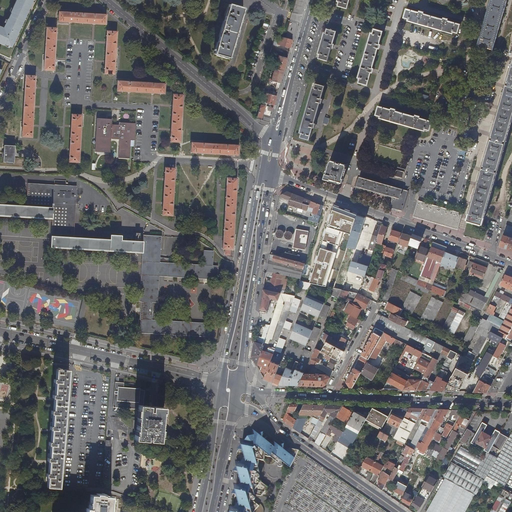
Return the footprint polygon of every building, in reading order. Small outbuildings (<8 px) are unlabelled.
[(16,0),(10,13),(11,13),(8,19),(7,19),(3,29),(0,28),(0,27),(0,26),(0,44),(4,46),(5,44),(12,48),(20,28),(25,17),(26,17),(33,0),(16,0)] [(338,0),(338,1),(340,1),(339,6),(347,8),(349,0),(338,0)] [(491,0),(478,46),(492,50),(506,0),(491,0)] [(229,4),(214,54),(229,58),(243,9),(229,4)] [(406,9),(404,18),(408,19),(408,21),(452,33),(453,32),(457,33),(460,25),(447,21),(447,19),(444,18),(443,20),(423,14),(423,12),(420,11),(419,13),(406,9)] [(59,12),(58,22),(106,24),(106,14),(59,12)] [(46,28),(44,70),(54,71),(56,28),(46,28)] [(325,32),(319,53),(321,54),(319,58),(328,60),(332,48),(333,48),(334,44),(333,44),(336,31),(328,29),(327,33),(325,32)] [(371,33),(358,77),(360,78),(358,82),(367,85),(371,72),(372,72),(373,69),(372,68),(377,48),(379,48),(380,45),(379,44),(382,32),(374,29),(373,34),(371,33)] [(107,31),(105,74),(108,74),(108,75),(109,75),(110,76),(110,75),(111,75),(111,74),(114,74),(117,32),(107,31)] [(291,48),(293,40),(283,37),(282,40),(279,39),(277,44),(279,45),(291,48)] [(288,58),(290,51),(288,51),(281,49),(280,51),(276,50),(276,51),(271,49),(270,53),(275,55),(279,56),(288,58)] [(280,83),(288,58),(279,56),(272,79),(271,81),(277,82),(280,83)] [(511,119),(511,65),(492,135),(468,220),(479,224),(482,225),(500,160),(511,119)] [(26,76),(22,137),(32,138),(36,76),(26,76)] [(117,81),(117,91),(164,94),(165,84),(117,81)] [(203,90),(193,81),(185,91),(195,99),(199,95),(203,90)] [(313,87),(301,132),(302,133),(301,137),(310,140),(313,127),(315,128),(316,124),(314,123),(320,103),(322,103),(323,99),(321,98),(325,86),(316,84),(315,88),(313,87)] [(274,105),(277,96),(266,93),(264,98),(268,99),(267,103),(268,103),(269,104),(274,105)] [(173,94),(170,142),(180,142),(183,95),(173,94)] [(199,95),(195,99),(197,101),(208,109),(211,105),(199,95)] [(265,106),(261,104),(259,108),(257,117),(261,118),(265,106)] [(378,106),(376,115),(380,116),(380,118),(424,131),(425,129),(429,130),(432,122),(418,118),(419,117),(415,116),(415,117),(395,111),(395,110),(392,109),(391,110),(378,106)] [(72,115),(69,162),(79,163),(82,115),(72,115)] [(97,120),(96,128),(98,128),(97,150),(109,151),(109,139),(119,140),(118,158),(130,159),(131,140),(135,140),(136,123),(120,123),(120,125),(112,125),(112,121),(105,120),(105,119),(100,119),(100,120),(97,120)] [(192,143),(191,153),(238,156),(239,146),(192,143)] [(4,145),(3,162),(14,163),(15,146),(4,145)] [(464,159),(466,151),(459,149),(457,157),(464,159)] [(326,174),(324,179),(330,180),(331,179),(343,183),(344,179),(343,179),(347,166),(346,165),(346,164),(332,160),(330,159),(330,161),(327,174),(326,174)] [(165,168),(163,215),(172,216),(175,168),(165,168)] [(398,168),(395,177),(403,179),(405,170),(398,168)] [(393,209),(402,212),(408,191),(359,177),(358,180),(356,179),(355,186),(393,197),(391,205),(391,207),(392,208),(393,209)] [(227,178),(223,249),(225,249),(225,255),(230,255),(231,249),(233,250),(237,179),(227,178)] [(214,251),(209,251),(204,250),(204,265),(169,263),(169,262),(160,262),(160,257),(162,236),(144,235),(143,242),(132,241),(130,241),(126,241),(121,240),(122,236),(119,236),(110,235),(110,239),(74,237),(77,186),(28,183),(27,206),(0,204),(0,215),(36,218),(36,219),(37,219),(37,218),(47,219),(48,219),(52,219),(51,247),(55,248),(56,248),(66,248),(66,249),(67,249),(66,249),(110,251),(110,252),(110,251),(142,253),(142,254),(143,254),(140,301),(139,319),(138,333),(214,337),(215,324),(157,320),(159,276),(218,280),(218,266),(213,266),(213,253),(214,251)] [(281,196),(280,196),(286,198),(290,199),(303,203),(304,198),(288,192),(281,196)] [(290,199),(288,204),(299,207),(298,211),(302,212),(303,209),(308,210),(309,206),(311,201),(304,198),(303,203),(290,199)] [(318,223),(324,206),(311,201),(309,206),(308,210),(311,211),(310,214),(313,215),(314,213),(318,215),(317,217),(316,216),(315,219),(309,217),(308,220),(318,223)] [(418,201),(414,214),(458,227),(460,220),(462,213),(418,201)] [(357,214),(334,205),(310,283),(311,283),(326,286),(344,232),(351,234),(357,214)] [(366,217),(357,214),(351,234),(347,247),(355,249),(366,217)] [(458,227),(414,214),(414,217),(457,230),(458,227)] [(373,251),(374,248),(381,226),(377,225),(369,250),(373,251)] [(384,253),(387,246),(382,244),(387,227),(381,225),(381,226),(374,248),(380,250),(379,252),(384,253)] [(511,226),(506,225),(500,246),(511,250),(511,226)] [(296,229),(295,238),(307,241),(309,231),(296,229)] [(392,229),(389,239),(398,242),(401,232),(392,229)] [(402,233),(399,243),(403,245),(402,248),(405,249),(406,245),(409,246),(409,244),(412,236),(402,233)] [(412,236),(409,244),(419,248),(419,246),(422,238),(413,234),(412,236)] [(307,241),(295,238),(293,248),(305,250),(307,241)] [(384,253),(381,263),(384,264),(385,261),(384,260),(384,259),(384,258),(385,255),(392,257),(395,249),(388,247),(390,242),(388,241),(387,246),(386,247),(384,253)] [(447,247),(433,242),(430,250),(426,262),(435,265),(437,260),(442,262),(445,252),(447,247)] [(419,248),(414,259),(425,263),(426,262),(430,250),(419,246),(419,248)] [(285,252),(284,258),(296,261),(297,255),(285,252)] [(448,265),(455,268),(456,266),(459,257),(445,252),(442,262),(440,266),(446,269),(448,265)] [(270,254),(267,271),(273,273),(283,275),(288,276),(301,279),(302,275),(306,264),(296,261),(284,258),(270,254)] [(459,257),(456,266),(463,269),(467,260),(459,257)] [(489,263),(475,257),(473,262),(476,263),(476,261),(488,266),(489,263)] [(369,265),(352,259),(348,271),(365,277),(365,275),(369,265)] [(469,269),(470,270),(473,262),(469,261),(464,274),(467,275),(469,269)] [(469,273),(483,278),(488,266),(476,261),(476,263),(473,262),(470,270),(469,273)] [(376,278),(382,280),(386,265),(381,263),(376,278)] [(391,267),(381,298),(388,302),(398,270),(391,267)] [(273,273),(267,271),(264,289),(266,290),(269,290),(273,273)] [(481,300),(486,303),(501,273),(499,272),(496,271),(481,300)] [(283,275),(273,273),(269,290),(279,292),(283,275)] [(418,281),(404,273),(401,279),(416,286),(415,289),(428,293),(430,290),(417,284),(418,281)] [(479,325),(479,326),(491,332),(497,335),(511,306),(511,276),(505,274),(500,285),(511,290),(511,298),(510,298),(503,295),(504,292),(501,290),(500,293),(496,291),(486,312),(490,314),(493,315),(494,313),(493,312),(500,299),(502,299),(502,300),(507,302),(500,316),(495,324),(490,322),(486,320),(483,318),(482,320),(479,325)] [(288,276),(283,275),(279,292),(281,293),(284,294),(288,276)] [(379,280),(374,278),(372,277),(367,288),(374,291),(379,280)] [(417,284),(430,290),(431,290),(432,286),(433,284),(421,279),(419,278),(418,281),(417,284)] [(309,290),(311,283),(310,283),(300,281),(298,287),(309,290)] [(432,286),(431,290),(443,296),(445,291),(432,286)] [(339,298),(340,296),(342,290),(334,288),(331,287),(329,294),(339,298)] [(278,300),(281,293),(279,292),(269,290),(266,290),(264,289),(261,306),(269,307),(271,298),(278,300)] [(365,309),(370,299),(360,294),(351,292),(342,290),(340,296),(351,302),(362,308),(365,309)] [(411,291),(401,309),(402,309),(412,314),(421,297),(411,291)] [(459,300),(471,306),(472,307),(476,298),(462,291),(459,300)] [(278,300),(270,325),(266,339),(265,342),(268,344),(270,338),(272,339),(279,320),(279,321),(284,305),(283,303),(284,300),(293,302),(295,297),(295,296),(284,294),(281,293),(278,300)] [(316,315),(322,302),(307,295),(300,312),(308,316),(309,312),(316,315)] [(301,300),(295,297),(293,302),(290,310),(296,313),(301,300)] [(432,297),(421,318),(454,335),(465,313),(453,307),(443,327),(441,326),(436,323),(433,323),(443,302),(432,297)] [(476,298),(472,307),(482,311),(486,303),(481,300),(476,298)] [(459,300),(457,304),(469,310),(471,306),(459,300)] [(319,316),(324,304),(325,303),(322,302),(316,315),(319,316)] [(362,308),(351,302),(346,312),(350,314),(357,318),(359,314),(358,313),(358,312),(360,313),(362,308)] [(389,302),(386,309),(393,312),(399,315),(402,309),(401,309),(389,302)] [(330,307),(324,304),(319,316),(319,317),(325,319),(330,307)] [(511,306),(497,335),(503,338),(506,339),(507,337),(511,327),(511,306)] [(393,312),(389,319),(404,326),(407,320),(399,315),(393,312)] [(490,314),(486,320),(490,322),(495,324),(500,316),(494,313),(493,315),(490,314)] [(360,323),(362,320),(357,318),(350,314),(349,316),(350,317),(348,322),(349,322),(348,325),(347,324),(346,325),(354,329),(358,322),(360,323)] [(428,339),(378,314),(375,320),(426,344),(428,339)] [(464,340),(470,343),(479,326),(479,325),(482,320),(479,318),(477,318),(473,322),(464,340)] [(407,320),(404,326),(409,329),(413,322),(407,320)] [(293,323),(286,321),(284,327),(290,329),(293,323)] [(343,325),(339,332),(338,334),(342,337),(346,339),(351,328),(340,322),(340,323),(343,325)] [(304,343),(310,329),(303,326),(302,327),(301,327),(301,325),(296,323),(290,337),(304,343)] [(337,331),(326,325),(325,327),(336,334),(337,331)] [(313,330),(309,339),(315,342),(321,329),(315,326),(313,330)] [(346,382),(350,387),(353,387),(361,374),(366,364),(368,361),(376,347),(384,332),(376,328),(346,382)] [(309,339),(313,330),(310,329),(304,343),(307,344),(309,339)] [(396,339),(384,332),(376,347),(380,350),(385,341),(386,341),(386,340),(393,344),(396,339)] [(497,335),(491,332),(488,337),(500,343),(503,338),(497,335)] [(466,357),(475,361),(487,339),(482,336),(472,353),(469,351),(466,357)] [(259,346),(254,344),(252,356),(257,366),(258,363),(262,351),(265,342),(266,339),(262,337),(259,346)] [(276,348),(275,350),(282,353),(286,340),(280,337),(276,348)] [(329,343),(341,349),(347,339),(346,339),(342,337),(341,339),(340,338),(338,342),(331,339),(329,343)] [(503,338),(500,343),(493,355),(498,358),(508,340),(506,339),(503,338)] [(428,339),(426,344),(423,349),(430,353),(433,348),(448,356),(451,350),(428,339)] [(424,353),(422,352),(408,344),(398,362),(400,363),(401,362),(400,361),(404,355),(418,363),(424,353)] [(269,366),(271,361),(274,354),(275,350),(276,348),(273,347),(273,348),(270,347),(267,352),(262,351),(258,363),(263,364),(262,370),(267,372),(268,371),(269,366)] [(317,362),(319,363),(321,360),(317,358),(320,352),(324,354),(323,357),(324,358),(324,359),(330,362),(328,366),(333,368),(337,360),(320,350),(316,348),(311,358),(317,362)] [(416,390),(430,390),(434,382),(431,381),(430,384),(427,382),(438,360),(438,358),(423,350),(422,352),(424,353),(425,353),(430,356),(433,357),(425,373),(421,380),(416,390)] [(458,353),(451,350),(448,356),(434,382),(430,390),(459,392),(472,368),(462,363),(459,369),(457,368),(449,384),(443,381),(447,373),(447,372),(454,359),(455,359),(458,353)] [(425,353),(424,353),(418,363),(415,368),(425,373),(433,357),(430,356),(430,358),(427,362),(422,359),(424,355),(425,353)] [(475,374),(481,377),(484,373),(493,356),(487,353),(475,374)] [(319,363),(317,362),(311,359),(304,373),(299,385),(324,386),(327,384),(334,371),(319,363)] [(265,379),(280,384),(283,376),(279,374),(279,372),(278,371),(280,364),(271,361),(269,366),(268,371),(267,372),(265,379)] [(289,385),(296,370),(299,362),(296,361),(292,369),(286,383),(286,385),(289,385)] [(379,368),(368,361),(366,364),(361,374),(373,380),(379,368)] [(47,472),(47,475),(48,475),(48,486),(60,487),(69,369),(60,368),(60,367),(58,367),(58,368),(57,368),(56,378),(54,378),(54,381),(56,381),(55,394),(53,394),(53,397),(54,397),(53,410),(52,410),(52,413),(53,413),(52,425),(51,425),(50,428),(52,428),(51,441),(49,441),(49,444),(51,444),(50,456),(48,456),(48,459),(49,460),(49,472),(47,472)] [(286,383),(292,369),(287,367),(280,384),(286,385),(286,383)] [(395,368),(384,389),(403,389),(404,389),(411,376),(395,368)] [(492,376),(496,371),(491,368),(487,373),(492,376)] [(296,370),(289,385),(299,385),(304,373),(296,370)] [(481,377),(473,392),(487,393),(491,386),(488,384),(492,378),(484,373),(481,377)] [(415,390),(416,390),(421,380),(412,380),(413,377),(411,376),(404,389),(415,390)] [(139,406),(139,404),(143,404),(144,389),(143,389),(140,388),(140,387),(138,387),(123,386),(118,386),(119,381),(115,381),(113,406),(114,406),(113,411),(118,411),(118,406),(138,408),(138,409),(139,409),(139,406)] [(162,422),(162,420),(162,415),(162,411),(164,411),(164,406),(152,405),(151,405),(151,408),(149,408),(150,405),(143,404),(139,404),(139,406),(139,409),(138,409),(138,412),(138,416),(137,420),(137,424),(137,430),(136,439),(143,439),(147,440),(147,434),(148,434),(147,438),(148,438),(149,434),(149,435),(149,440),(160,441),(160,436),(161,429),(161,426),(162,422)] [(295,412),(299,404),(290,404),(286,413),(288,414),(289,414),(291,410),(295,412)] [(304,435),(309,439),(321,415),(327,405),(304,404),(297,421),(293,428),(301,433),(308,415),(311,416),(315,417),(313,421),(314,423),(313,426),(310,424),(304,435)] [(327,405),(321,415),(325,417),(328,412),(333,412),(315,443),(320,446),(326,434),(332,425),(334,421),(334,420),(342,406),(327,405)] [(343,407),(337,417),(347,423),(353,413),(343,407)] [(373,408),(370,412),(366,420),(382,429),(388,417),(373,408)] [(423,409),(410,408),(407,414),(406,415),(418,420),(419,417),(423,409)] [(436,410),(423,409),(419,417),(430,422),(432,417),(436,410)] [(425,445),(430,447),(436,436),(438,433),(441,427),(450,410),(440,410),(435,418),(432,417),(430,422),(426,428),(416,448),(421,451),(425,445)] [(458,418),(462,411),(453,410),(451,415),(456,415),(454,418),(458,418)] [(370,412),(355,412),(344,432),(342,435),(353,443),(366,420),(370,412)] [(407,414),(393,413),(382,432),(389,436),(394,438),(405,418),(406,415),(407,414)] [(462,414),(457,422),(461,424),(460,426),(463,428),(464,427),(465,427),(470,419),(462,414)] [(285,422),(293,428),(297,421),(289,415),(287,419),(285,422)] [(321,415),(309,439),(312,441),(325,417),(321,415)] [(405,418),(394,438),(398,440),(405,444),(406,442),(416,424),(405,418)] [(451,430),(455,423),(450,420),(446,427),(447,427),(451,430)] [(510,476),(511,473),(511,432),(509,438),(500,433),(501,432),(496,430),(491,438),(483,433),(487,425),(482,422),(471,443),(476,446),(478,443),(486,447),(484,450),(487,452),(491,446),(501,452),(507,442),(511,444),(511,454),(502,472),(501,471),(500,471),(499,471),(493,467),(487,476),(490,478),(496,481),(505,486),(510,476)] [(437,459),(447,465),(450,460),(444,457),(448,449),(455,436),(457,433),(455,432),(459,426),(457,425),(458,424),(456,423),(442,450),(441,451),(437,459)] [(415,450),(416,448),(426,428),(421,424),(410,445),(406,442),(405,444),(407,445),(411,447),(415,450)] [(332,425),(326,434),(329,436),(332,431),(339,435),(337,437),(335,436),(333,440),(337,443),(342,435),(344,432),(332,425)] [(447,438),(451,430),(447,427),(443,436),(447,438)] [(461,439),(460,441),(465,443),(471,432),(467,429),(461,439)] [(382,432),(381,431),(377,437),(386,442),(389,436),(382,432)] [(254,511),(259,506),(254,502),(255,500),(255,499),(255,498),(255,497),(254,497),(253,496),(252,496),(253,495),(261,496),(268,488),(259,479),(260,478),(260,477),(260,476),(260,475),(259,475),(258,474),(257,475),(256,474),(257,472),(260,473),(259,466),(260,461),(261,456),(263,456),(265,457),(271,458),(276,462),(278,460),(280,447),(268,437),(259,435),(249,438),(237,453),(238,453),(237,459),(236,459),(236,461),(238,469),(237,470),(240,473),(234,500),(231,511),(254,511)] [(511,444),(507,442),(501,452),(497,458),(493,467),(499,471),(500,471),(501,471),(502,472),(511,454),(511,444)] [(426,454),(437,459),(441,451),(439,450),(436,449),(437,446),(433,444),(430,450),(434,452),(433,455),(431,454),(428,452),(426,454)] [(282,464),(283,462),(281,460),(282,457),(286,452),(280,447),(278,460),(276,462),(279,464),(280,463),(281,463),(282,463),(282,464)] [(480,465),(483,459),(461,447),(458,453),(480,465)] [(283,462),(291,468),(299,451),(295,450),(291,450),(288,450),(287,451),(286,452),(282,457),(281,460),(283,462)] [(493,467),(497,458),(487,452),(483,459),(489,462),(488,464),(493,467)] [(455,457),(477,470),(479,466),(457,454),(455,457)] [(367,456),(362,466),(365,468),(370,471),(375,462),(376,461),(367,456)] [(453,461),(475,474),(477,470),(455,458),(453,461)] [(481,477),(488,464),(489,462),(483,459),(480,465),(479,466),(477,470),(475,474),(481,477)] [(395,467),(396,465),(387,460),(384,466),(379,476),(380,476),(378,480),(382,483),(379,486),(380,487),(379,488),(382,491),(384,488),(385,485),(387,483),(390,476),(385,473),(386,472),(385,471),(387,468),(393,471),(395,467)] [(375,462),(370,471),(379,476),(384,466),(375,462)] [(476,495),(477,495),(479,491),(485,481),(452,462),(444,477),(446,478),(476,495)] [(481,477),(485,480),(487,476),(493,467),(488,464),(481,477)] [(393,471),(390,476),(387,483),(389,484),(391,480),(393,481),(399,470),(395,467),(393,471)] [(422,487),(432,492),(438,481),(428,476),(422,487)] [(485,480),(485,481),(494,486),(496,481),(490,478),(487,476),(485,480)] [(511,477),(510,476),(505,486),(503,489),(507,491),(510,486),(511,486),(511,493),(511,494),(511,493),(511,477)] [(465,511),(476,495),(446,478),(426,511),(465,511)] [(399,482),(394,491),(403,495),(408,486),(399,482)] [(416,497),(412,504),(416,507),(415,508),(418,511),(429,493),(421,489),(418,493),(416,497)] [(109,511),(109,509),(110,509),(110,505),(110,502),(111,502),(111,495),(105,494),(106,493),(104,493),(104,492),(100,492),(96,492),(96,493),(90,493),(89,500),(91,500),(90,502),(90,507),(88,507),(86,507),(86,511),(87,511),(86,511),(109,511)] [(403,497),(402,500),(410,505),(413,500),(408,497),(410,494),(408,493),(406,492),(403,497)]
